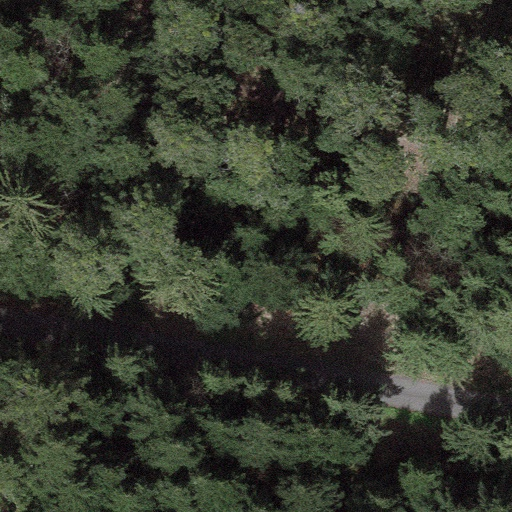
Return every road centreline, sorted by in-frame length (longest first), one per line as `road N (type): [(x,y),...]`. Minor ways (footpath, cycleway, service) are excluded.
road 1 (unclassified): [(511,418),(0,311)]
road 2 (track): [(17,0),(273,80),(511,167)]
